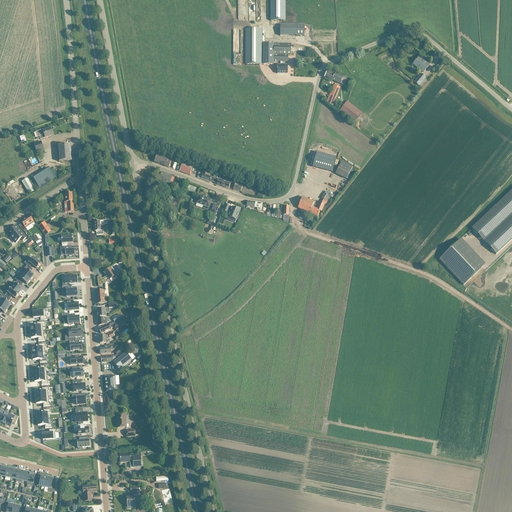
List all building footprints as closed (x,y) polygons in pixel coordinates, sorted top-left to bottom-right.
[(285,0),(270,0),(270,21),(285,21),(285,0)] [(299,25),(280,25),(280,36),(299,36),(304,36),(304,25),(299,25)] [(291,44),(286,44),(263,44),(263,58),(262,58),(262,29),(246,29),(246,65),(274,65),(274,62),(278,62),(280,62),(280,65),(277,65),(277,74),(287,74),(288,65),(282,65),(283,62),(288,62),(288,59),(288,58),(288,56),(291,56),(291,53),(306,54),(306,48),(291,47),(291,44)] [(423,62),(423,61),(419,57),(413,65),(423,73),(429,66),(425,63),(423,62)] [(338,75),(339,75),(338,75),(327,71),(327,73),(326,73),(324,78),(329,80),(344,86),(347,79),(338,75)] [(421,74),(415,83),(418,86),(425,77),(421,74)] [(339,87),(334,85),(326,104),(331,105),(334,98),(336,99),(337,95),(336,94),(339,87)] [(361,113),(351,105),(347,102),(339,112),(343,115),(353,124),(361,113)] [(43,130),(38,131),(36,132),(38,137),(39,137),(40,140),(53,136),(51,128),(43,131),(43,130)] [(41,142),(34,144),(37,152),(43,150),(41,142)] [(72,161),(71,145),(58,146),(59,162),(72,161)] [(317,153),(313,167),(332,172),(336,158),(317,153)] [(171,161),(161,157),(157,156),(154,162),(169,168),(171,161)] [(346,179),(352,167),(342,162),(335,174),(346,179)] [(182,165),(181,167),(179,172),(190,176),(192,168),(182,165)] [(58,176),(54,169),(34,182),(38,188),(58,176)] [(206,173),(200,171),(199,174),(201,175),(200,177),(201,177),(200,179),(210,183),(212,178),(205,175),(206,173)] [(169,185),(172,177),(162,173),(159,181),(169,185)] [(218,180),(217,185),(229,189),(230,184),(218,180)] [(28,182),(22,184),(27,197),(33,195),(28,182)] [(179,182),(176,190),(182,192),(185,184),(179,182)] [(243,186),(235,183),(233,189),(241,192),(243,186)] [(511,239),(511,190),(472,229),(496,254),(511,239)] [(65,213),(74,212),(72,194),(65,194),(66,202),(64,203),(65,213)] [(330,198),(327,195),(325,194),(322,199),(323,200),(321,202),(320,202),(317,210),(312,208),(314,203),(303,198),(298,209),(301,210),(297,217),(302,219),(304,220),(307,212),(310,214),(309,214),(317,217),(320,211),(321,212),(324,204),(325,205),(330,198)] [(199,196),(198,201),(197,204),(203,206),(203,209),(208,211),(208,210),(210,210),(209,212),(216,214),(218,207),(212,205),(212,206),(210,206),(211,201),(199,196)] [(262,208),(262,204),(255,202),(255,203),(247,201),(246,207),(257,208),(257,211),(261,211),(262,208)] [(225,205),(223,211),(227,213),(230,214),(228,217),(227,220),(230,222),(231,221),(231,222),(234,223),(235,223),(236,220),(240,211),(232,208),(230,207),(225,205)] [(22,223),(18,226),(22,230),(26,228),(32,224),(34,223),(33,222),(32,221),(29,217),(21,222),(22,223)] [(107,221),(99,222),(94,222),(95,232),(96,232),(96,236),(104,235),(103,231),(100,231),(100,227),(104,226),(104,225),(107,225),(107,221)] [(45,236),(51,232),(44,223),(39,227),(45,236)] [(27,238),(16,226),(9,232),(12,235),(10,237),(16,243),(21,239),(23,241),(27,238)] [(73,237),(61,238),(62,247),(67,247),(66,244),(67,244),(73,244),(73,237)] [(485,265),(461,239),(439,260),(463,286),(485,265)] [(62,247),(60,248),(61,252),(61,256),(65,256),(66,256),(69,256),(72,256),(72,255),(75,255),(75,249),(72,250),(71,247),(67,247),(62,247)] [(29,258),(24,264),(27,266),(30,268),(32,265),(37,269),(41,264),(33,258),(31,260),(29,258)] [(27,266),(21,273),(31,281),(34,276),(30,273),(32,270),(29,268),(30,268),(27,266)] [(116,275),(114,272),(111,268),(104,273),(109,280),(116,275)] [(21,273),(15,280),(17,282),(17,281),(22,285),(25,283),(27,285),(31,281),(21,273)] [(105,283),(100,276),(95,281),(95,287),(99,286),(105,283)] [(13,282),(10,287),(19,294),(22,290),(20,288),(22,285),(17,281),(17,282),(15,284),(13,282)] [(5,296),(10,300),(13,297),(15,299),(19,295),(19,294),(10,287),(6,291),(8,293),(5,296)] [(69,287),(62,288),(63,294),(66,294),(67,298),(77,297),(77,295),(78,295),(77,292),(76,290),(71,290),(69,290),(69,287)] [(104,291),(100,291),(95,292),(96,304),(105,304),(104,291)] [(0,303),(0,304),(8,309),(11,305),(8,303),(10,300),(5,296),(0,303)] [(73,300),(67,301),(68,311),(79,310),(78,303),(77,303),(74,303),(73,303),(73,300)] [(98,319),(107,318),(106,314),(110,313),(109,309),(97,310),(98,319)] [(36,312),(33,312),(33,318),(40,318),(40,321),(47,321),(47,317),(46,317),(46,311),(40,311),(36,311),(36,312)] [(70,314),(62,315),(63,319),(68,319),(68,325),(80,324),(79,316),(79,317),(70,317),(69,314),(70,314)] [(107,318),(98,319),(98,326),(103,326),(107,324),(107,318)] [(37,326),(30,327),(31,333),(43,332),(43,326),(46,326),(45,322),(37,323),(37,326)] [(116,331),(117,330),(120,329),(124,327),(122,323),(116,326),(115,323),(112,324),(103,328),(99,330),(101,334),(104,333),(105,333),(111,330),(111,329),(114,328),(116,331)] [(65,338),(65,342),(69,341),(76,341),(75,338),(81,337),(81,330),(69,331),(69,338),(65,338)] [(43,332),(31,333),(31,339),(38,338),(38,342),(45,341),(45,337),(44,337),(43,332)] [(115,336),(114,335),(113,333),(106,336),(104,336),(99,337),(100,344),(106,344),(106,340),(110,338),(110,339),(115,336)] [(115,337),(114,338),(117,341),(117,340),(122,337),(124,336),(122,333),(115,337)] [(119,344),(117,347),(119,349),(125,344),(121,339),(118,342),(119,344)] [(76,341),(69,341),(70,352),(82,351),(82,343),(76,344),(76,341)] [(39,348),(32,349),(32,355),(43,354),(45,354),(44,348),(45,348),(45,344),(38,345),(39,348)] [(113,346),(111,346),(106,346),(106,349),(100,349),(100,355),(111,354),(111,350),(113,350),(113,346)] [(114,363),(124,355),(122,353),(116,358),(116,356),(113,356),(101,358),(101,363),(113,362),(114,363)] [(124,355),(114,363),(119,370),(132,360),(126,353),(124,355)] [(43,354),(32,355),(33,361),(40,360),(40,363),(47,363),(46,359),(43,359),(43,354)] [(73,355),(67,355),(67,358),(70,358),(70,365),(83,364),(83,357),(73,358),(73,355)] [(40,370),(34,371),(34,377),(47,376),(46,370),(47,370),(47,366),(40,367),(40,370)] [(80,368),(72,368),(73,372),(73,378),(83,377),(83,371),(80,371),(80,368)] [(47,376),(34,377),(35,382),(41,382),(41,385),(48,385),(48,381),(47,381),(47,376)] [(116,391),(115,377),(105,377),(106,392),(116,391)] [(79,381),(73,382),(74,392),(86,391),(85,384),(79,384),(79,381)] [(42,392),(35,393),(36,398),(48,397),(48,392),(49,392),(49,388),(42,389),(42,392)] [(83,394),(72,395),(72,401),(76,400),(77,405),(87,405),(86,397),(85,397),(83,397),(83,394)] [(36,398),(35,398),(36,404),(43,404),(43,407),(50,407),(50,403),(49,403),(48,397),(36,398)] [(76,414),(74,414),(75,423),(78,423),(78,425),(83,424),(83,422),(88,422),(87,413),(83,414),(83,409),(76,409),(76,414)] [(44,414),(37,414),(37,420),(48,419),(47,414),(51,413),(50,410),(43,410),(44,414)] [(1,422),(6,425),(6,424),(10,416),(5,413),(1,422)] [(125,415),(122,415),(117,416),(118,428),(126,428),(125,415)] [(10,416),(6,424),(11,427),(12,424),(15,425),(18,417),(15,416),(14,418),(10,416)] [(37,420),(38,426),(45,425),(45,429),(52,428),(51,425),(48,425),(48,419),(37,420)] [(81,425),(73,426),(74,432),(78,431),(78,435),(81,435),(81,436),(86,435),(89,434),(89,428),(82,429),(81,425)] [(49,434),(42,434),(43,440),(59,439),(58,433),(56,434),(56,430),(49,430),(49,434)] [(90,440),(88,441),(88,438),(79,438),(79,441),(77,441),(78,448),(79,450),(82,449),(82,448),(90,447),(90,440)] [(130,457),(129,454),(120,454),(120,463),(130,462),(130,468),(142,468),(141,456),(130,457)] [(16,480),(16,482),(22,484),(22,481),(24,473),(18,471),(16,480)] [(27,483),(27,485),(33,486),(35,475),(30,474),(28,483),(27,483)] [(37,480),(36,486),(38,486),(45,488),(47,478),(41,477),(40,480),(37,480)] [(47,478),(45,488),(48,488),(48,491),(55,493),(55,487),(52,486),(53,479),(47,478)] [(96,486),(91,486),(83,487),(83,494),(84,494),(85,502),(87,502),(91,501),(91,493),(97,493),(96,486)] [(130,505),(130,509),(135,508),(135,498),(136,498),(136,492),(139,491),(138,487),(130,488),(131,492),(132,498),(127,498),(127,505),(130,505)] [(169,489),(162,491),(165,505),(173,503),(169,489)] [(7,502),(5,507),(8,508),(7,511),(13,511),(15,506),(15,504),(15,503),(7,502)]
